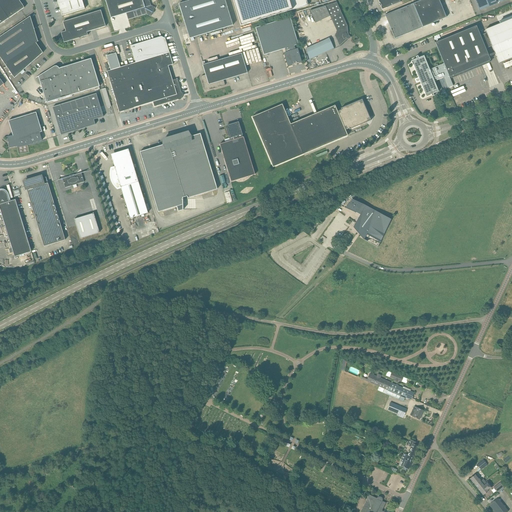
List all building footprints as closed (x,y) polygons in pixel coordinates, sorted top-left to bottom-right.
[(0,0),(0,24),(24,8),(20,1),(19,0),(0,0)] [(57,0),(62,16),(85,9),(82,0),(57,0)] [(151,17),(155,8),(151,5),(149,0),(105,0),(111,18),(126,13),(128,20),(146,14),(151,17)] [(191,0),(179,4),(180,9),(189,39),(233,25),(225,0),(191,0)] [(233,0),(241,26),(308,5),(306,0),(233,0)] [(401,2),(399,0),(378,0),(379,3),(380,3),(382,5),(381,6),(382,10),(401,2)] [(395,39),(423,27),(446,17),(438,0),(421,0),(413,4),(385,15),(395,39)] [(475,0),(480,11),(505,0),(475,0)] [(335,36),(339,46),(347,39),(349,36),(348,26),(337,2),(325,6),(330,16),(337,30),(335,36)] [(106,26),(104,22),(101,10),(63,22),(66,31),(61,33),(64,43),(88,35),(87,32),(106,26)] [(38,41),(30,16),(0,37),(0,57),(14,78),(43,53),(36,43),(38,41)] [(298,45),(297,40),(290,18),(256,28),(264,55),(285,49),(286,53),(284,53),(288,66),(293,64),(294,63),(294,62),(296,61),(296,62),(298,63),(301,62),(297,50),(296,50),(294,46),(298,45)] [(511,18),(485,30),(497,59),(499,63),(511,57),(511,18)] [(476,26),(435,43),(439,52),(444,63),(449,75),(449,77),(475,67),(490,61),(476,26)] [(111,70),(107,71),(119,112),(153,102),(154,107),(178,99),(180,98),(181,98),(182,96),(182,95),(181,93),(182,93),(177,79),(163,83),(159,69),(173,64),(165,39),(161,37),(131,46),(136,63),(120,67),(116,53),(106,56),(111,70)] [(326,37),(303,48),(308,60),(331,49),(326,37)] [(204,75),(202,76),(201,78),(204,90),(206,91),(225,85),(224,80),(247,73),(241,53),(205,64),(204,61),(202,62),(203,65),(206,76),(205,76),(204,75)] [(417,59),(411,61),(418,78),(416,79),(417,82),(420,81),(426,97),(431,94),(432,97),(434,96),(433,94),(438,92),(434,81),(449,75),(444,63),(438,66),(437,64),(435,65),(435,67),(429,69),(424,56),(419,58),(418,56),(416,57),(417,59)] [(65,67),(59,68),(58,67),(57,66),(56,66),(55,66),(54,67),(36,78),(38,77),(46,103),(100,86),(95,71),(92,72),(88,59),(65,67)] [(103,117),(96,94),(53,107),(61,135),(95,124),(94,120),(103,117)] [(282,104),(252,117),(273,167),(348,136),(345,130),(351,128),(351,129),(360,125),(360,124),(362,123),(363,121),(364,120),(366,117),(366,115),(366,112),(365,111),(366,110),(363,102),(361,103),(360,100),(342,108),(343,109),(337,111),(335,106),(291,124),(282,104)] [(8,136),(7,137),(9,143),(10,148),(17,147),(18,147),(22,146),(27,145),(33,144),(33,143),(42,141),(40,132),(42,132),(36,112),(9,121),(13,136),(8,136)] [(231,182),(255,174),(243,137),(242,137),(238,123),(226,126),(230,141),(220,144),(231,182)] [(167,138),(185,197),(187,196),(188,199),(189,198),(188,198),(217,189),(200,134),(191,136),(188,132),(167,138)] [(183,198),(185,197),(167,138),(166,139),(166,141),(163,142),(163,145),(140,152),(158,212),(183,205),(183,198)] [(148,213),(130,153),(125,152),(120,153),(115,155),(112,158),(115,168),(112,169),(111,172),(111,175),(111,178),(112,181),(114,184),(115,186),(118,188),(121,187),(130,218),(148,213)] [(61,179),(62,179),(65,188),(84,182),(81,173),(83,173),(83,172),(73,175),(73,176),(71,177),(71,176),(61,179)] [(65,240),(46,177),(43,178),(42,176),(33,179),(33,178),(28,180),(29,181),(23,182),(26,190),(27,190),(44,247),(65,240)] [(0,209),(15,257),(31,252),(15,200),(9,201),(7,195),(7,194),(6,193),(6,192),(5,192),(4,191),(4,192),(1,192),(0,191),(0,209)] [(381,240),(391,219),(364,205),(351,199),(344,208),(355,213),(356,212),(360,215),(355,224),(353,227),(359,231),(360,230),(363,232),(362,233),(366,235),(367,233),(381,240)] [(94,213),(74,219),(80,238),(99,232),(94,213)] [(402,382),(403,379),(403,377),(391,373),(390,377),(394,379),(394,380),(398,382),(398,380),(402,382)] [(410,391),(380,378),(381,377),(380,376),(378,375),(377,376),(377,377),(373,375),(371,380),(369,379),(368,382),(388,390),(401,396),(405,397),(406,398),(411,400),(414,393),(410,391)] [(405,397),(401,396),(388,390),(386,395),(403,402),(405,397)] [(407,409),(392,403),(391,402),(387,410),(399,415),(404,417),(407,409)] [(423,411),(416,408),(414,406),(410,415),(412,416),(419,419),(423,411)] [(414,458),(419,446),(413,444),(414,442),(416,442),(409,439),(410,439),(407,445),(411,447),(408,455),(414,458)] [(408,455),(404,453),(399,465),(403,467),(402,469),(406,471),(406,469),(408,470),(414,458),(408,455)] [(481,469),(487,465),(483,459),(477,464),(481,469)] [(483,484),(485,482),(483,479),(481,481),(476,474),(470,479),(477,488),(483,483),(483,484)] [(483,495),(487,492),(489,490),(491,489),(485,482),(483,484),(483,483),(477,488),(483,495)] [(497,492),(503,486),(500,483),(494,488),(497,492)] [(377,498),(369,495),(360,511),(368,511),(370,510),(373,511),(384,511),(385,511),(382,510),(386,503),(382,501),(382,500),(382,499),(382,498),(381,497),(380,497),(379,497),(378,497),(377,498)] [(489,505),(494,511),(507,511),(508,511),(498,498),(498,499),(497,498),(490,504),(490,505),(489,505)]
